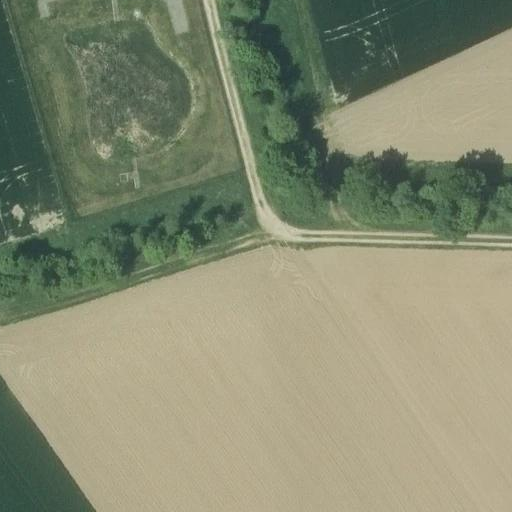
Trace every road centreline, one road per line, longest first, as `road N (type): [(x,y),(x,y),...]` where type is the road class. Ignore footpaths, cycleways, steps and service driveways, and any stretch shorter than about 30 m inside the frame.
road 1 (track): [(511,245),(266,239),(207,0)]
road 2 (track): [(266,239),(0,316)]
